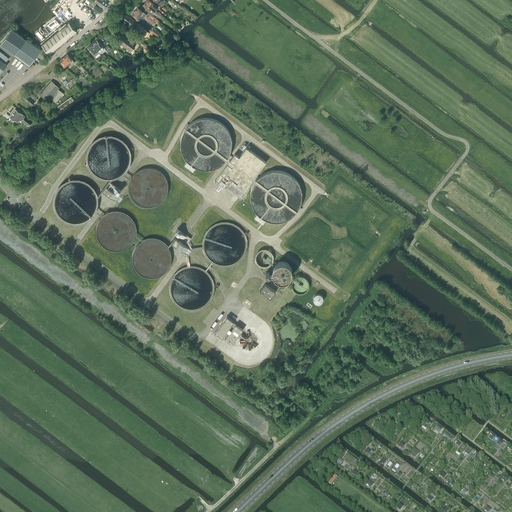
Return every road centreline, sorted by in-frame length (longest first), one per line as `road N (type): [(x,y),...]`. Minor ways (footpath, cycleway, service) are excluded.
road 1 (primary): [(511,355),(437,372),(368,403),(299,452),(237,511)]
road 2 (unclassified): [(118,0),(0,98)]
